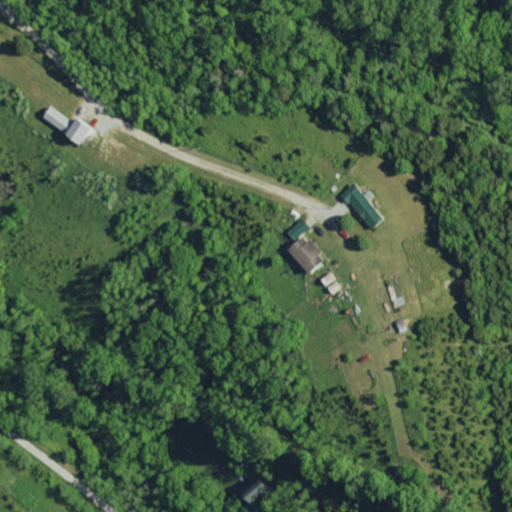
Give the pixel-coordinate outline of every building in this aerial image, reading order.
[(49,117),(70,132),(77,121),(56,106),(49,117)] [(89,143),(101,127),(88,117),(75,133),(89,143)] [(371,194),(362,182),(348,192),(377,230),(393,218),(373,192),(371,194)] [(313,225),(305,217),(290,232),(299,240),(313,225)] [(306,234),(290,248),(315,274),(330,259),(306,234)] [(260,504),(269,484),(254,477),(250,487),(251,487),(246,497),(260,504)]
